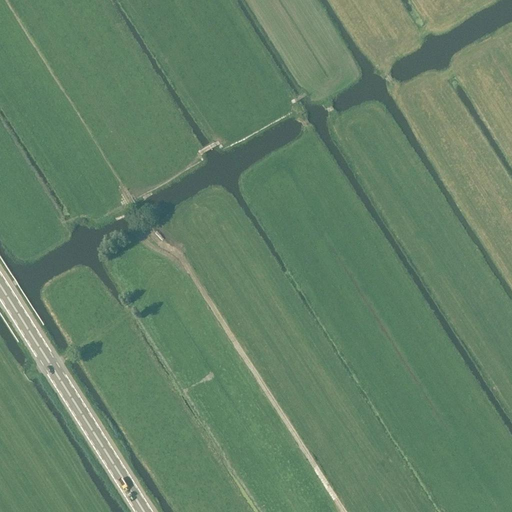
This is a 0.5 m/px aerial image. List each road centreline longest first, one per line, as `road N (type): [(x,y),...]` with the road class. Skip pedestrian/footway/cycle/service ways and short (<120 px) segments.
road 1 (track): [(344,511),(183,261),(152,236),(5,0)]
road 2 (secondary): [(143,511),(0,286)]
